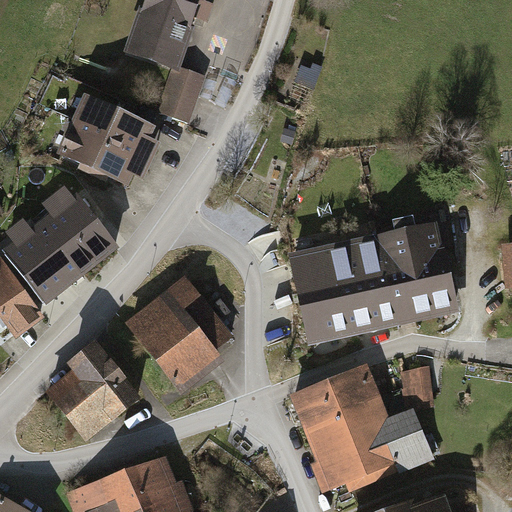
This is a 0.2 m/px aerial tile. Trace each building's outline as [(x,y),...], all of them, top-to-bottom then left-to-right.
[(144,0),(126,52),(181,71),(196,26),(192,25),(194,17),(200,0),(144,0)] [(214,4),(203,0),(200,0),(194,17),(208,22),(214,4)] [(172,70),(157,113),(190,124),(204,81),(172,70)] [(227,78),(215,103),(225,108),(238,83),(227,78)] [(206,79),(201,97),(211,100),(217,82),(206,79)] [(159,125),(82,93),(56,155),(129,185),(133,175),(145,179),(161,140),(153,137),(159,125)] [(10,243),(2,249),(46,308),(81,283),(78,278),(117,248),(78,196),(73,200),(63,187),(2,232),(10,243)] [(477,207),(452,210),(455,234),(480,231),(477,207)] [(436,224),(372,237),(392,327),(457,313),(442,239),(439,239),(436,224)] [(392,327),(372,237),(286,256),(306,346),(392,327)] [(511,246),(502,248),(506,293),(511,292),(511,246)] [(0,261),(0,315),(17,337),(43,316),(0,261)] [(185,276),(124,324),(182,397),(226,362),(217,350),(234,337),(185,276)] [(72,371),(46,393),(87,444),(143,399),(95,341),(67,364),(72,371)] [(288,398),(299,427),(379,394),(366,366),(288,398)] [(429,368),(402,373),(405,389),(401,390),(404,408),(434,403),(429,368)] [(379,394),(299,427),(314,464),(309,466),(321,495),(343,486),(347,496),(433,460),(432,457),(440,453),(431,433),(423,436),(412,408),(388,417),(379,394)] [(167,456),(69,495),(76,511),(80,511),(84,511),(116,498),(121,511),(137,511),(142,510),(142,511),(194,511),(184,481),(178,483),(167,456)] [(23,511),(0,498),(0,511),(23,511)] [(121,511),(116,498),(84,511),(142,511),(142,510),(137,511),(121,511)] [(420,500),(385,511),(447,511),(442,499),(422,506),(420,500)]
